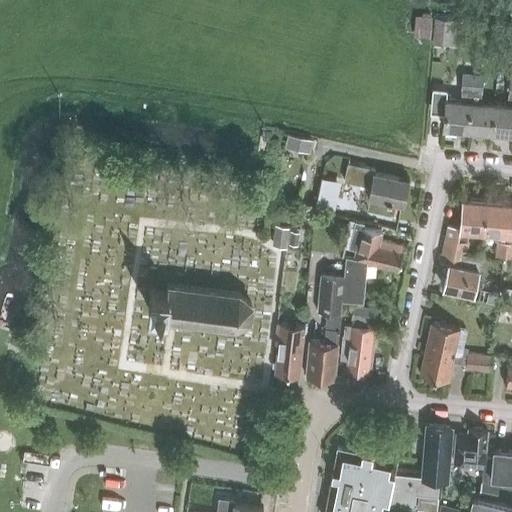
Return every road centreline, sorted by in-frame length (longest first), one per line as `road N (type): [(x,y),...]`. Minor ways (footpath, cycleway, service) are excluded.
road 1 (residential): [(390,401),(443,162),(511,168)]
road 2 (residential): [(51,511),(57,469),(76,455),(300,483)]
road 3 (residential): [(300,483),(313,423),(343,403),(390,401)]
road 4 (residential): [(511,413),(390,401)]
